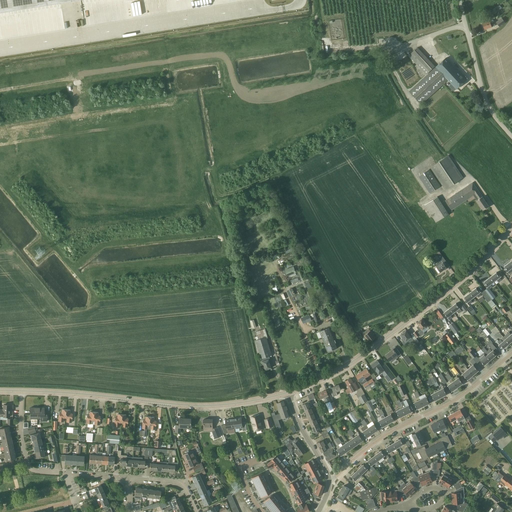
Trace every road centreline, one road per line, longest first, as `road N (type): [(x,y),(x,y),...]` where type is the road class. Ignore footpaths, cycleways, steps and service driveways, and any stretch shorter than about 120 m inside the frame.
road 1 (tertiary): [(288,392),(358,358),(466,274),(511,226)]
road 2 (tertiary): [(288,392),(201,406),(22,391)]
road 3 (residential): [(330,482),(366,448),(462,395),(511,352)]
road 4 (unclassified): [(511,137),(482,91),(459,0)]
